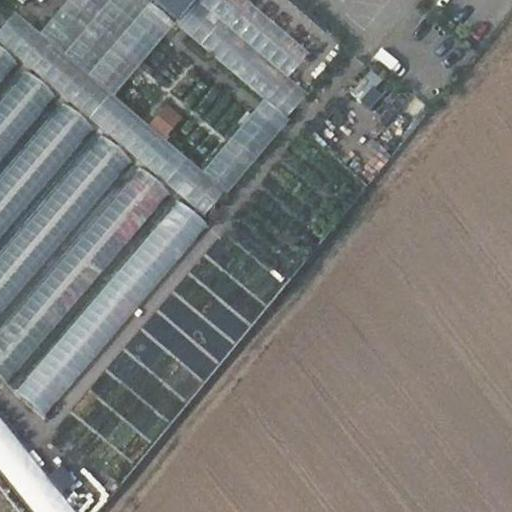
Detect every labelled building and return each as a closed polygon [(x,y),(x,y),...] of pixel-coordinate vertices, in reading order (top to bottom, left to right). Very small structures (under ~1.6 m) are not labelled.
[(278,12),(268,24),(290,41),(300,29),(278,12)] [(0,50),(0,83),(16,64),(0,50)] [(27,73),(0,103),(0,160),(54,97),(27,73)] [(65,105),(0,180),(0,237),(92,129),(65,105)] [(102,137),(0,254),(0,314),(131,162),(102,137)] [(140,171),(0,333),(0,378),(6,384),(169,194),(140,171)]
